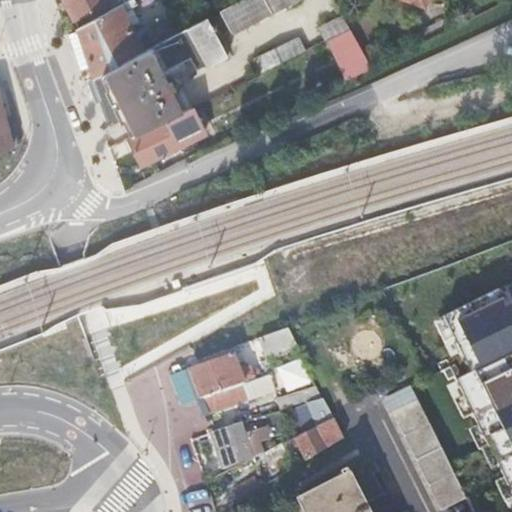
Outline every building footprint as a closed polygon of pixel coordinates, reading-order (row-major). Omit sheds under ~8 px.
[(63,0),(74,20),(109,2),(107,0),(63,0)] [(134,5),(132,0),(127,0),(76,28),(93,78),(143,51),(122,12),(134,5)] [(295,0),(238,0),(219,11),(232,34),(295,0)] [(325,40),(348,29),(341,15),(318,27),(325,40)] [(143,51),(93,78),(110,125),(122,119),(130,136),(180,111),(161,72),(189,58),(196,70),(202,67),(203,68),(227,55),(223,47),(226,46),(222,39),(219,41),(207,17),(168,38),(143,51)] [(409,34),(415,47),(446,32),(447,17),(409,34)] [(371,68),(349,29),(348,29),(325,40),(325,41),(346,81),(371,68)] [(257,74),(303,51),(296,38),(250,60),(257,74)] [(0,152),(12,146),(0,99),(0,152)] [(190,106),(180,111),(130,136),(126,138),(139,165),(203,133),(190,106)] [(511,310),(506,297),(457,320),(480,370),(511,355),(511,310)] [(297,346),(287,326),(286,326),(256,337),(266,356),(297,346)] [(205,396),(243,384),(242,381),(249,379),(254,373),(250,364),(243,361),(237,363),(234,356),(239,354),(237,349),(232,351),(233,352),(190,366),(201,396),(205,395),(205,396)] [(511,370),(482,384),(511,447),(511,370)] [(248,397),(243,384),(205,396),(210,411),(248,397)] [(466,498),(411,388),(390,398),(387,399),(442,510),(446,508),(466,498)] [(332,416),(323,397),(309,402),(320,423),(332,416)] [(342,436),(332,416),(320,423),(294,436),(306,459),(323,448),(342,436)] [(241,422),(212,431),(223,467),(247,460),(252,457),(241,422)] [(367,511),(350,477),(341,482),(298,503),(302,511),(367,511)]
